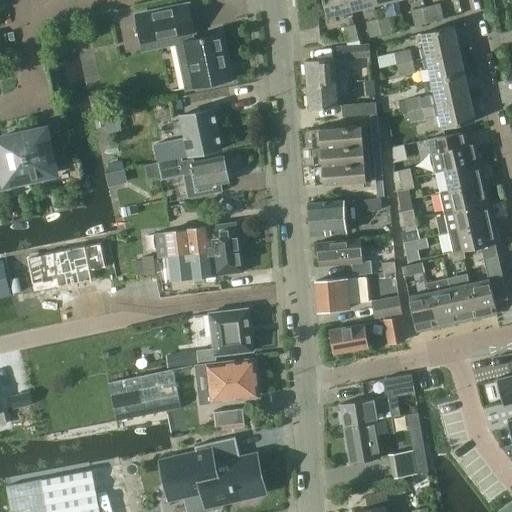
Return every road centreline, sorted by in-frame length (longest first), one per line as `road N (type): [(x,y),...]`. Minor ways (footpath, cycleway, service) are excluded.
road 1 (residential): [(301,382),(270,0)]
road 2 (residential): [(511,182),(472,0)]
road 3 (residential): [(301,382),(410,364),(455,347)]
road 4 (residential): [(511,480),(479,436),(455,347)]
road 5 (residential): [(314,511),(301,382)]
road 6 (residential): [(26,16),(40,101),(0,110)]
